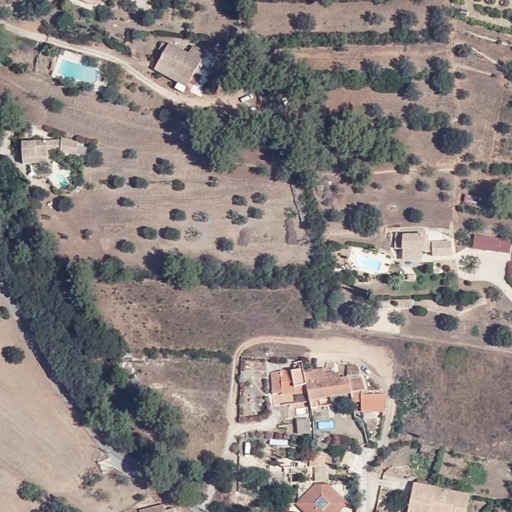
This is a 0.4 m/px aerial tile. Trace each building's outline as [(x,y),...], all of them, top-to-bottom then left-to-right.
[(77,0),(100,10),(104,0),(77,0)] [(160,66),(191,84),(208,54),(195,48),(192,54),(172,44),(160,66)] [(191,84),(160,66),(157,72),(188,90),(191,84)] [(46,147),(29,147),(29,162),(46,162),(46,157),(58,157),(58,158),(74,162),(76,149),(59,145),(59,146),(46,147)] [(26,162),(29,162),(29,147),(20,147),(21,151),(21,169),(26,169),(26,162)] [(242,157),(255,160),(257,150),(245,148),(242,157)] [(464,194),(462,202),(476,205),(478,197),(464,194)] [(426,237),(396,237),(396,250),(410,250),(425,251),(425,254),(434,254),(434,258),(455,259),(455,245),(431,244),(426,243),(426,237)] [(474,237),(472,250),(485,252),(487,239),(474,237)] [(487,239),(485,252),(510,255),(511,242),(487,239)] [(425,251),(410,250),(410,261),(425,261),(425,254),(425,251)] [(364,395),(362,378),(348,379),(339,379),(339,374),(328,374),(329,383),(307,385),(304,372),(303,370),(271,373),(273,391),(281,391),(281,394),(307,394),(308,401),(320,401),(323,400),(337,398),(351,394),(351,403),(360,402),(384,401),(385,394),(364,395)] [(329,383),(328,374),(327,370),(304,372),(307,385),(329,383)] [(310,409),(320,409),(320,401),(308,401),(310,409)] [(297,419),(298,434),(312,433),(310,418),(297,419)] [(317,422),(318,430),(335,429),(334,421),(317,422)] [(344,450),(341,465),(354,467),(356,452),(344,450)] [(322,459),(301,458),(300,468),(305,468),(316,469),(321,469),(322,459)] [(316,469),(305,468),(304,483),(315,484),(316,469)] [(275,471),(260,470),(259,480),(274,481),(275,471)] [(318,511),(330,502),(315,484),(304,483),(286,499),(298,511),(318,511)] [(443,511),(464,511),(468,495),(413,483),(406,511),(427,511),(428,509),(443,511)] [(377,508),(379,495),(381,488),(369,489),(368,509),(377,509),(377,508)] [(388,497),(379,495),(377,508),(387,509),(388,497)]
